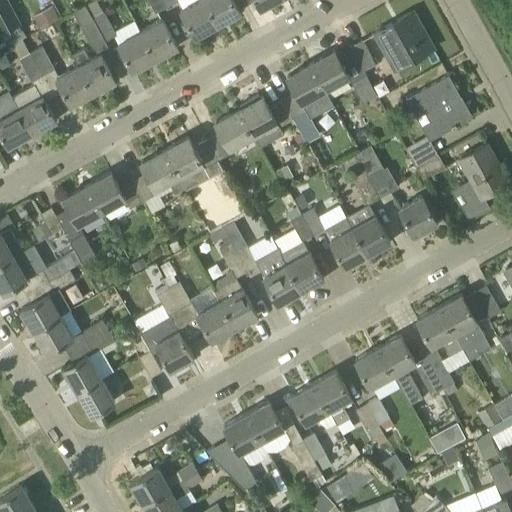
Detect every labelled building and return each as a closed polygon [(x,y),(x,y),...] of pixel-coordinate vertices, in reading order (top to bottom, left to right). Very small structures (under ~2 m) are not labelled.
[(6,0),(0,0),(0,30),(1,33),(19,23),(6,0)] [(148,0),(156,12),(167,6),(164,0),(148,0)] [(196,37),(218,24),(204,0),(196,0),(180,9),(196,37)] [(240,12),(232,0),(204,0),(218,24),(240,12)] [(262,8),(276,0),(256,0),(261,9),(262,8)] [(107,43),(106,40),(94,18),(86,4),(74,11),(94,49),(107,43)] [(52,5),(32,16),(39,28),(59,17),(52,5)] [(413,11),(392,23),(374,32),(394,68),(434,47),(433,46),(433,47),(413,12),(414,12),(413,11)] [(94,18),(106,40),(117,34),(104,12),(94,18)] [(178,46),(168,29),(162,19),(141,30),(156,58),(178,46)] [(133,71),(156,58),(141,30),(118,43),(133,71)] [(375,63),(372,57),(362,39),(350,46),(353,52),(363,70),(375,63)] [(43,74),(52,69),(54,68),(42,45),(31,51),(43,74)] [(100,53),(89,58),(84,48),(72,54),(78,65),(78,64),(94,92),(115,80),(100,53)] [(363,70),(353,52),(340,59),(335,50),(311,63),(325,88),(349,76),(363,102),(376,94),(363,70)] [(32,80),(43,74),(31,51),(19,58),(32,80)] [(301,102),(325,88),(311,63),(287,76),(295,91),(282,97),(294,118),(306,111),(301,102)] [(71,104),(94,92),(78,64),(78,65),(56,77),(71,104)] [(416,115),(427,135),(429,140),(454,126),(471,117),(460,96),(461,95),(449,74),(416,92),(406,98),(416,115)] [(57,120),(46,100),(42,94),(41,95),(35,83),(21,91),(27,102),(19,107),(32,132),(55,120),(56,120),(57,120)] [(0,130),(0,131),(9,146),(10,145),(32,132),(19,107),(9,90),(0,94),(0,130)] [(279,126),(294,118),(282,97),(268,105),(263,96),(239,108),(253,134),(261,148),(284,135),(279,126)] [(230,147),(253,134),(239,108),(215,122),(221,131),(207,139),(218,159),(232,152),(230,147)] [(365,127),(353,131),(358,147),(371,143),(365,127)] [(218,159),(207,139),(194,146),(188,136),(164,149),(185,187),(195,182),(188,170),(202,162),(205,166),(218,159)] [(409,154),(415,164),(436,153),(431,142),(409,154)] [(487,142),(459,158),(473,182),(460,189),(467,200),(461,205),(469,219),(490,207),(484,195),(509,182),(499,164),(498,165),(486,144),(487,143),(487,142)] [(379,197),(391,191),(379,169),(383,168),(371,145),(355,154),(379,197)] [(174,193),(185,187),(164,149),(141,162),(146,172),(132,179),(144,200),(157,192),(155,188),(168,181),(174,193)] [(444,168),(436,153),(415,164),(423,179),(444,168)] [(368,203),(379,197),(355,154),(337,163),(342,174),(351,169),(368,203)] [(144,200),(132,179),(119,186),(111,172),(88,184),(102,210),(125,197),(130,207),(144,200)] [(78,223),(102,210),(88,184),(64,198),(69,207),(55,214),(63,228),(70,240),(83,233),(78,223)] [(437,222),(428,205),(424,197),(401,210),(414,235),(437,222)] [(63,228),(55,214),(51,207),(39,213),(51,234),(63,228)] [(314,234),(324,228),(312,207),(302,212),(314,234)] [(233,220),(238,217),(234,209),(206,224),(210,232),(222,226),(233,220)] [(303,240),(314,234),(302,212),(291,219),(303,240)] [(380,224),(375,214),(352,226),(367,254),(390,241),(380,224)] [(345,266),(367,254),(352,226),(346,216),(324,228),(345,266)] [(9,227),(0,232),(0,263),(22,250),(9,227)] [(276,236),(282,248),(301,239),(295,227),(276,236)] [(280,252),(301,291),(324,278),(303,240),(280,252)] [(247,270),(235,249),(231,242),(219,249),(229,268),(226,270),(225,274),(216,280),(214,285),(216,288),(213,289),(219,300),(234,328),(257,315),(244,290),(244,291),(236,276),(247,270)] [(38,243),(28,246),(35,268),(45,265),(38,243)] [(246,243),(235,249),(247,270),(257,264),(279,303),(301,291),(280,252),(277,246),(255,259),(246,243)] [(22,250),(0,263),(0,286),(3,292),(36,274),(35,273),(22,250)] [(35,273),(36,274),(41,283),(68,268),(69,268),(81,261),(75,250),(35,273)] [(131,263),(135,271),(147,265),(143,257),(131,263)] [(75,279),(69,268),(68,268),(41,283),(47,293),(21,308),(33,330),(71,308),(63,294),(66,293),(62,287),(75,279)] [(95,280),(100,289),(108,284),(103,275),(95,280)] [(180,308),(191,301),(180,280),(168,286),(180,308)] [(487,316),(499,309),(486,284),(473,291),(487,316)] [(170,313),(180,308),(168,286),(158,292),(170,313)] [(477,321),(471,310),(461,293),(440,305),(455,333),(477,321)] [(212,340),(234,328),(219,300),(197,312),(212,340)] [(454,333),(455,333),(440,305),(416,318),(432,346),(441,340),(449,354),(462,347),(454,333)] [(71,308),(33,330),(46,352),(83,330),(71,308)] [(194,357),(185,340),(179,329),(178,329),(174,321),(170,313),(140,330),(150,349),(152,352),(160,348),(171,370),(194,357)] [(83,330),(89,340),(108,329),(102,318),(83,330)] [(95,351),(115,340),(108,329),(89,340),(95,351)] [(507,350),(511,347),(511,331),(500,338),(507,350)] [(402,369),(414,363),(415,362),(410,351),(400,334),(378,346),(393,374),(410,404),(422,397),(409,373),(405,375),(402,369)] [(370,387),(393,374),(378,346),(355,359),(370,387)] [(152,353),(152,352),(150,349),(139,356),(151,376),(162,370),(152,353)] [(443,388),(454,382),(437,350),(426,356),(443,388)] [(77,390),(101,376),(88,354),(64,367),(77,390)] [(426,356),(415,362),(414,363),(431,394),(443,388),(426,356)] [(351,397),(345,387),(336,369),(314,381),(330,409),(329,410),(336,423),(348,417),(340,403),(351,397)] [(101,376),(77,390),(90,414),(115,401),(101,376)] [(306,422),(329,410),(330,409),(314,381),(291,394),(306,422)] [(503,419),(511,413),(511,394),(494,404),(503,419)] [(394,425),(390,417),(378,396),(367,402),(382,431),(383,431),(394,425)] [(284,427),(278,417),(269,400),(247,412),(262,440),(284,427)] [(387,439),(383,431),(382,431),(367,402),(355,409),(372,439),(374,437),(378,444),(387,439)] [(500,419),(491,404),(490,403),(474,412),(483,429),(486,427),(500,419)] [(239,452),(262,440),(247,412),(224,425),(239,452)] [(511,442),(511,415),(489,427),(493,434),(500,449),(511,442)] [(437,451),(466,437),(458,420),(429,434),(437,451)] [(489,431),(476,438),(487,456),(500,449),(489,431)] [(303,437),(315,458),(325,453),(314,432),(303,437)] [(314,459),(315,458),(303,437),(291,444),(310,479),(322,473),(314,459)] [(395,452),(378,464),(390,481),(407,470),(395,452)] [(497,452),(487,457),(491,466),(488,467),(499,493),(511,487),(497,452)] [(183,479),(197,470),(191,460),(176,469),(183,479)] [(364,461),(326,486),(336,502),(364,484),(374,478),(370,471),(364,461)] [(170,487),(167,483),(157,466),(131,482),(143,502),(170,487)] [(149,511),(174,511),(182,507),(176,497),(189,489),(188,488),(202,479),(197,470),(183,479),(170,487),(143,502),(149,511)] [(0,508),(2,511),(22,511),(34,505),(21,485),(0,497),(0,508)] [(319,487),(307,498),(319,511),(326,511),(335,504),(319,487)] [(452,511),(436,495),(419,511),(452,511)] [(481,506),(483,511),(511,511),(511,509),(511,507),(506,496),(481,506)]
